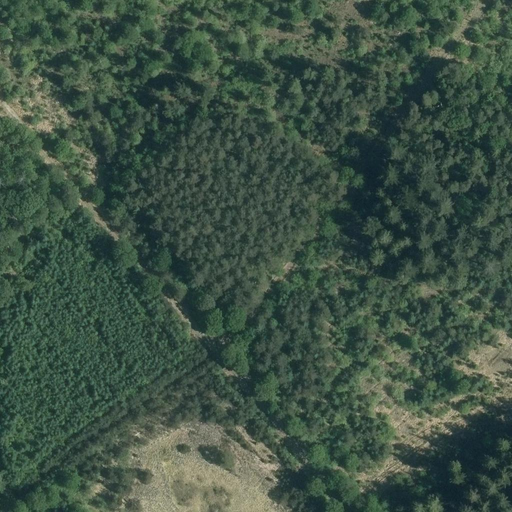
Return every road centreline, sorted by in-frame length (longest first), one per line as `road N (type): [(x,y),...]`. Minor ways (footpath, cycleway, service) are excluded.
road 1 (track): [(2,102),(216,350)]
road 2 (track): [(354,511),(216,350)]
